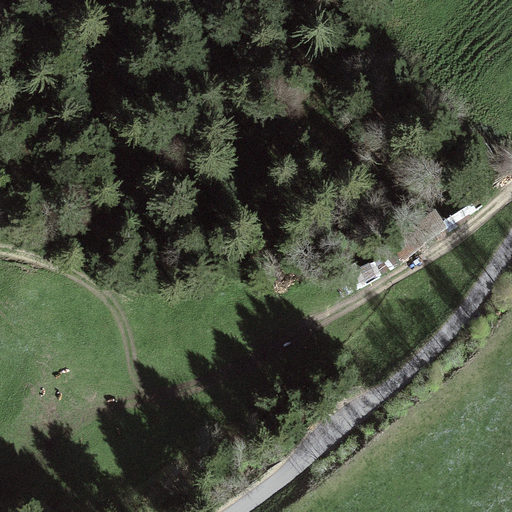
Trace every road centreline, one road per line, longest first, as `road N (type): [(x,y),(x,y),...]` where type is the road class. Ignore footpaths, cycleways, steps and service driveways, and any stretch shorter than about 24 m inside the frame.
road 1 (track): [(171,390),(239,366),(383,284),(511,191)]
road 2 (unclassified): [(231,511),(425,350),(511,242)]
